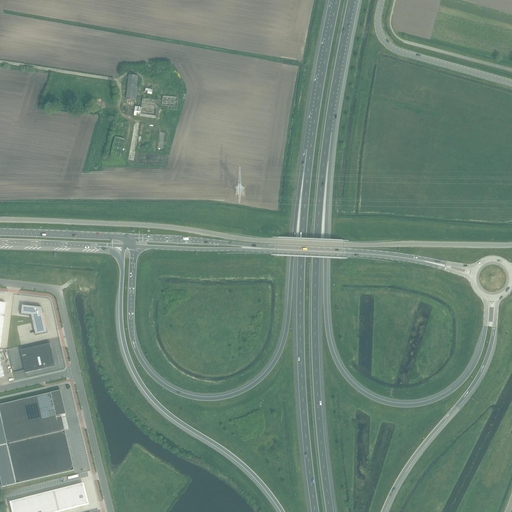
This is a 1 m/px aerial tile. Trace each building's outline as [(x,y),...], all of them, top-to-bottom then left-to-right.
[(126,100),(136,101),(138,88),(137,87),(138,77),(129,75),(126,100)] [(163,97),(162,106),(177,107),(178,98),(163,97)] [(142,107),(135,107),(134,116),(155,119),(158,101),(143,99),(142,107)] [(119,135),(114,158),(124,160),(129,138),(119,135)] [(22,305),(21,315),(31,316),(35,336),(48,333),(46,328),(45,328),(44,322),(45,322),(42,308),(22,305)] [(21,350),(26,373),(46,369),(45,368),(54,366),(52,357),(53,357),(50,344),(21,350)] [(0,417),(0,419),(0,418),(0,480),(2,487),(15,484),(74,470),(65,431),(45,435),(42,422),(62,417),(61,415),(61,412),(64,411),(64,412),(65,412),(61,394),(60,394),(60,392),(61,391),(51,393),(0,404),(0,417)] [(153,472),(128,508),(129,511),(172,511),(176,507),(173,486),(153,472)] [(79,485),(10,503),(12,511),(57,511),(84,505),(88,504),(83,485),(79,486),(79,485)]
